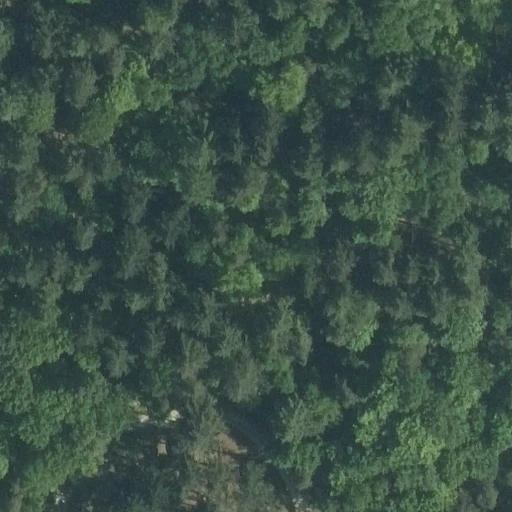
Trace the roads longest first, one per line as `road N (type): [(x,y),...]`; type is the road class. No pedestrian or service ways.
road 1 (track): [(232,408),(464,364),(511,370)]
road 2 (track): [(232,408),(114,427),(80,443)]
road 3 (track): [(305,511),(285,446),(232,408)]
